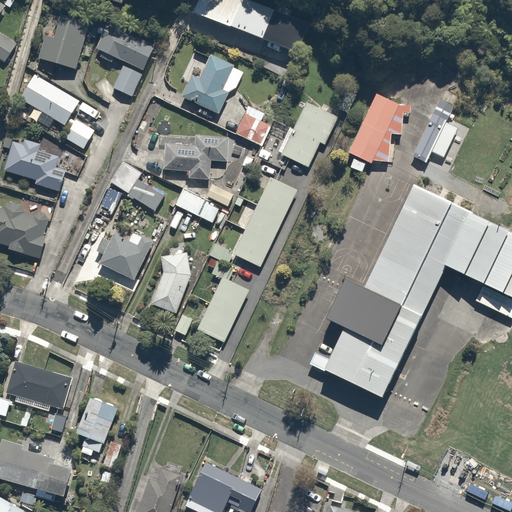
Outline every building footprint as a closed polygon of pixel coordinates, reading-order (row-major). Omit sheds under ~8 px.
[(0,0),(0,23),(9,6),(0,0)] [(263,0),(199,0),(195,14),(299,54),(312,19),(263,0)] [(78,69),(90,22),(65,16),(59,43),(46,40),(41,60),(78,69)] [(109,26),(97,53),(122,64),(111,88),(133,97),(155,47),(109,26)] [(18,45),(0,35),(0,58),(8,63),(18,45)] [(249,70),(213,57),(204,81),(193,77),(185,100),(224,114),(231,93),(240,96),(249,70)] [(433,62),(418,62),(418,73),(433,74),(433,62)] [(84,103),(38,77),(25,100),(71,126),(84,103)] [(390,111),(364,98),(335,158),(361,170),(390,111)] [(450,105),(439,100),(434,112),(445,117),(450,105)] [(340,118),(308,103),(284,156),(311,168),(321,146),(326,149),(340,118)] [(267,113),(250,106),(238,136),(266,147),(274,128),(262,124),(267,113)] [(445,124),(430,117),(412,155),(427,162),(445,124)] [(230,139),(199,138),(199,146),(168,145),(167,172),(196,173),(195,179),(213,180),(214,161),(229,162),(230,139)] [(63,156),(41,153),(42,145),(28,143),(28,146),(13,144),(8,176),(39,181),(38,187),(67,192),(70,171),(61,170),(63,156)] [(145,173),(124,163),(113,184),(131,194),(129,199),(155,212),(165,194),(141,181),(145,173)] [(263,268),(299,191),(273,179),(237,255),(263,268)] [(122,194),(111,188),(101,208),(112,213),(122,194)] [(236,197),(217,188),(212,198),(231,208),(236,197)] [(226,210),(185,189),(176,207),(217,228),(226,210)] [(458,220),(400,190),(311,365),(368,394),(434,266),(458,220)] [(252,208),(238,201),(228,221),(242,229),(252,208)] [(44,258),(50,222),(51,219),(27,215),(28,208),(5,204),(4,208),(0,206),(0,245),(12,248),(11,252),(44,258)] [(511,272),(511,247),(458,220),(434,266),(498,299),(511,272)] [(138,281),(150,254),(156,241),(134,231),(130,240),(117,234),(113,242),(105,239),(98,254),(105,257),(102,264),(138,281)] [(250,292),(227,281),(234,265),(231,264),(235,254),(217,245),(208,266),(217,270),(214,276),(225,281),(202,331),(227,342),(250,292)] [(154,306),(178,316),(192,282),(190,256),(166,258),(167,273),(154,306)] [(70,376),(13,360),(5,390),(13,392),(10,401),(47,411),(49,404),(62,407),(70,376)] [(7,400),(0,397),(0,413),(6,416),(9,409),(4,407),(7,400)] [(99,450),(111,405),(81,397),(72,434),(80,436),(76,450),(90,453),(91,448),(99,450)] [(64,415),(52,411),(47,428),(60,431),(64,415)] [(118,442),(106,439),(100,464),(113,467),(118,442)] [(59,457),(26,448),(4,442),(0,456),(0,463),(5,465),(2,479),(64,495),(71,468),(57,464),(59,457)] [(260,483),(202,459),(181,508),(189,511),(219,511),(225,500),(249,510),(260,483)] [(170,511),(183,475),(161,468),(156,481),(149,479),(137,511),(170,511)] [(22,511),(24,510),(0,497),(0,511),(22,511)] [(360,511),(361,511),(329,503),(326,511),(360,511)]
